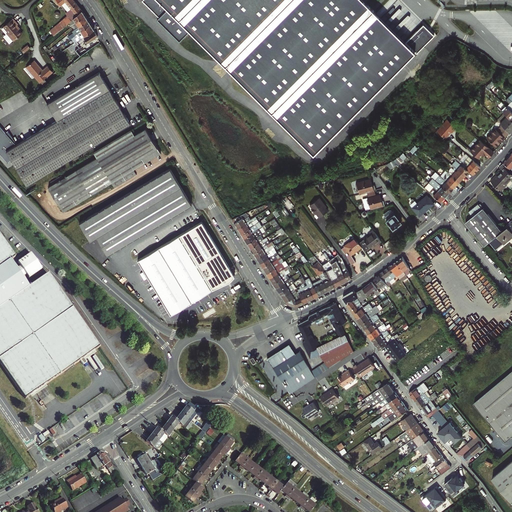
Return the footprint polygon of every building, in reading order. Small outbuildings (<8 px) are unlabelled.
[(64,26),(69,22),(77,14),(82,11),(82,10),(73,0),(58,0),(63,6),(67,3),(74,11),(68,16),(67,15),(59,22),(61,24),(52,33),(54,35),(64,27),(64,26)] [(413,49),(363,0),(142,0),(159,17),(157,19),(179,41),(190,30),(313,153),(316,149),(413,49)] [(73,24),(76,22),(85,15),(82,11),(77,14),(69,22),(70,24),(69,24),(70,26),(71,26),(71,25),(73,24)] [(76,22),(79,26),(88,20),(85,15),(76,22)] [(76,32),(77,34),(91,24),(88,20),(79,26),(76,28),(75,28),(77,31),(76,32)] [(16,21),(6,29),(7,30),(8,32),(7,33),(8,34),(14,41),(14,42),(23,34),(19,29),(21,28),(16,21)] [(80,37),(81,39),(93,30),(95,30),(94,29),(91,24),(77,34),(78,35),(80,34),(81,36),(80,37)] [(81,39),(66,50),(67,52),(85,40),(87,43),(97,36),(93,30),(81,39)] [(10,44),(14,41),(8,34),(7,35),(4,37),(10,44)] [(38,67),(33,61),(26,67),(40,83),(53,72),(48,66),(42,71),(39,67),(38,67)] [(99,72),(48,104),(57,120),(58,120),(78,154),(130,123),(99,72)] [(502,125),(503,127),(509,132),(511,128),(511,121),(508,118),(503,113),(497,121),(501,124),(502,125)] [(58,121),(17,145),(0,126),(0,154),(3,158),(7,163),(12,160),(27,185),(78,154),(58,120),(57,120),(58,121)] [(452,131),(455,127),(446,120),(436,132),(443,139),(451,130),(452,131)] [(496,146),(497,144),(502,139),(509,132),(503,127),(498,132),(497,131),(495,128),(486,138),(496,146)] [(135,135),(132,130),(95,152),(99,157),(66,177),(55,183),(51,186),(65,210),(111,183),(114,187),(136,173),(134,169),(161,153),(146,129),(135,135)] [(484,154),(488,158),(493,152),(479,139),(470,151),(478,158),(481,155),(484,154)] [(458,162),(468,170),(473,174),(480,166),(468,156),(463,162),(461,160),(458,162)] [(398,157),(388,163),(391,167),(401,161),(398,157)] [(511,159),(509,157),(502,165),(511,173),(511,159)] [(458,166),(456,169),(464,175),(468,170),(458,162),(454,158),(452,161),(458,166)] [(446,171),(458,181),(464,175),(456,169),(452,165),(446,171)] [(498,176),(507,184),(511,178),(511,173),(502,165),(500,167),(503,171),(498,176)] [(217,176),(224,183),(233,173),(226,167),(217,176)] [(96,236),(107,254),(191,204),(170,168),(79,222),(90,240),(96,236)] [(440,176),(445,181),(453,188),(458,181),(446,171),(446,170),(445,170),(440,176)] [(53,180),(55,183),(66,177),(64,174),(53,180)] [(439,184),(441,185),(449,192),(453,188),(445,181),(440,176),(438,175),(434,180),(439,184)] [(498,176),(496,175),(491,181),(502,191),(507,185),(507,184),(498,176)] [(357,188),(359,194),(375,189),(374,184),(372,185),(370,178),(355,182),(356,183),(355,184),(356,188),(357,188)] [(437,190),(445,197),(449,192),(441,185),(437,190)] [(441,201),(445,197),(437,190),(433,195),(441,201)] [(368,203),(369,208),(384,205),(382,199),(381,200),(379,193),(366,197),(366,199),(367,202),(368,203)] [(427,195),(412,207),(419,215),(433,203),(427,195)] [(312,214),(314,213),(317,217),(326,211),(320,204),(321,203),(316,197),(307,205),(310,208),(308,209),(312,214)] [(472,215),(465,221),(485,245),(490,241),(496,248),(504,241),(505,242),(511,236),(511,220),(509,223),(510,224),(503,230),(483,206),(482,207),(478,203),(468,210),(472,215)] [(195,211),(187,216),(189,220),(198,215),(195,211)] [(392,229),(401,222),(392,211),(391,212),(389,212),(385,215),(385,217),(383,218),(392,229)] [(237,228),(250,219),(245,212),(231,219),(234,223),(237,228)] [(240,233),(253,224),(251,221),(256,218),(255,216),(250,219),(237,228),(240,233)] [(258,220),(253,224),(240,233),(243,238),(258,228),(262,226),(258,220)] [(186,231),(180,234),(138,260),(170,314),(234,276),(202,221),(191,228),(189,225),(184,228),(186,231)] [(246,243),(258,235),(261,233),(258,228),(243,238),(246,243)] [(380,241),(372,230),(369,233),(370,234),(358,243),(361,247),(364,251),(369,247),(376,242),(377,243),(380,241)] [(16,258),(0,234),(0,361),(26,400),(100,349),(48,273),(28,287),(11,262),(16,258)] [(249,248),(262,240),(258,235),(246,243),(249,248)] [(266,237),(262,240),(249,248),(253,253),(269,242),(266,237)] [(350,254),(345,256),(349,264),(350,263),(354,261),(351,255),(361,247),(358,243),(354,238),(344,246),(350,254)] [(272,240),(269,242),(253,253),(256,258),(270,249),(268,247),(273,243),(272,240)] [(389,240),(383,244),(388,250),(394,246),(389,240)] [(270,249),(256,258),(259,263),(273,253),(270,249)] [(262,268),(274,260),(272,257),(280,251),(279,250),(273,253),(259,263),(262,268)] [(41,270),(31,255),(19,263),(29,278),(41,270)] [(402,256),(396,261),(404,272),(405,274),(410,270),(404,258),(402,256)] [(265,273),(277,265),(274,260),(262,268),(265,273)] [(390,265),(396,273),(398,277),(404,272),(396,261),(390,265)] [(327,279),(322,281),(329,289),(335,287),(330,277),(326,270),(325,270),(324,271),(317,262),(311,267),(319,276),(322,275),(321,273),(322,272),(325,278),(326,278),(327,279)] [(346,280),(351,278),(343,263),(341,264),(342,267),(340,268),(346,280)] [(340,283),(332,267),(331,264),(326,267),(327,269),(328,269),(330,273),(333,275),(330,277),(335,287),(340,283)] [(269,278),(281,270),(277,265),(265,273),(269,278)] [(272,283),(284,275),(289,271),(288,268),(289,267),(288,265),(281,270),(269,278),(272,283)] [(340,283),(346,280),(340,268),(337,269),(335,265),(332,267),(340,283)] [(385,282),(396,273),(390,265),(379,274),(385,282)] [(374,277),(375,279),(381,287),(386,283),(385,282),(379,274),(374,277)] [(275,287),(287,280),(284,275),(272,283),(275,287)] [(291,277),(287,280),(275,287),(278,292),(290,284),(288,281),(292,279),(291,277)] [(305,281),(307,285),(313,298),(318,295),(312,283),(311,284),(309,280),(308,281),(307,279),(304,280),(305,281)] [(321,279),(316,281),(317,282),(324,292),(329,289),(322,281),(321,279)] [(375,279),(372,281),(378,289),(381,287),(375,279)] [(316,281),(312,283),(318,295),(320,294),(324,292),(317,282),(316,281)] [(380,292),(378,289),(372,281),(360,290),(356,293),(354,290),(344,296),(343,299),(347,305),(354,301),(357,307),(362,304),(360,301),(374,292),(375,292),(376,295),(380,292)] [(387,284),(388,285),(389,286),(391,288),(393,291),(395,289),(392,283),(390,285),(388,283),(387,284)] [(293,289),(290,284),(278,292),(281,297),(293,289)] [(308,300),(301,287),(300,284),(299,285),(300,287),(296,289),(298,292),(300,297),(303,302),(308,300)] [(303,286),(301,287),(308,300),(313,298),(307,285),(305,285),(306,286),(304,287),(303,286)] [(296,293),(293,289),(281,297),(284,301),(284,302),(293,296),(296,293)] [(294,298),(293,296),(284,302),(287,303),(296,306),(303,302),(300,297),(296,298),(295,297),(294,298)] [(354,314),(363,307),(364,307),(362,304),(357,307),(354,301),(347,305),(354,314)] [(350,344),(355,342),(340,310),(336,302),(309,315),(308,317),(309,318),(311,323),(313,322),(312,321),(329,313),(335,327),(340,336),(346,334),(350,344)] [(377,305),(373,308),(357,319),(361,324),(370,318),(373,315),(371,312),(374,310),(375,311),(379,308),(377,305)] [(365,310),(363,307),(354,314),(357,319),(373,308),(371,306),(365,310)] [(364,329),(374,322),(370,318),(361,324),(364,329)] [(377,320),(374,322),(364,329),(368,335),(384,324),(380,318),(377,320)] [(307,352),(317,347),(319,346),(316,340),(314,341),(306,325),(304,321),(298,324),(306,341),(303,342),(307,352)] [(368,335),(372,340),(384,331),(385,332),(388,330),(387,329),(384,324),(368,335)] [(376,345),(385,338),(388,336),(386,333),(389,331),(387,329),(388,330),(385,332),(384,331),(372,340),(376,345)] [(346,334),(340,336),(319,346),(317,347),(320,354),(322,357),(325,362),(330,367),(354,351),(350,344),(346,334)] [(394,339),(396,337),(395,335),(387,341),(385,338),(376,345),(379,350),(394,339)] [(389,349),(388,350),(394,357),(395,356),(398,360),(406,354),(403,349),(405,348),(400,342),(398,343),(394,339),(386,345),(389,349)] [(311,371),(301,352),(300,351),(295,354),(289,344),(267,358),(291,394),(293,393),(315,377),(311,371)] [(320,354),(317,347),(307,352),(311,359),(320,354)] [(353,366),(360,376),(375,366),(369,356),(357,365),(356,363),(353,366)] [(325,362),(311,371),(315,377),(330,367),(325,362)] [(439,380),(441,378),(440,377),(446,373),(442,368),(434,375),(439,380)] [(338,378),(344,386),(355,377),(349,369),(345,371),(346,372),(338,378)] [(511,437),(511,372),(474,404),(506,443),(511,437)] [(392,387),(389,382),(372,394),(365,399),(366,401),(361,405),(363,407),(371,401),(392,387)] [(415,400),(424,393),(428,390),(423,383),(420,385),(416,388),(410,393),(415,400)] [(392,387),(371,401),(374,406),(381,401),(395,391),(392,387)] [(340,398),(334,388),(329,391),(329,392),(322,397),(328,406),(340,398)] [(399,396),(395,391),(381,401),(382,402),(384,401),(386,404),(399,396)] [(421,408),(430,401),(438,395),(436,392),(428,398),(424,393),(415,400),(421,408)] [(399,396),(386,404),(385,405),(388,410),(402,401),(399,396)] [(444,406),(448,410),(454,405),(450,400),(444,406)] [(405,405),(402,401),(388,410),(392,414),(405,405)] [(434,406),(430,401),(421,408),(426,415),(427,414),(429,417),(439,409),(436,405),(434,406)] [(304,410),(310,418),(320,411),(314,402),(304,410)] [(390,423),(396,419),(408,410),(405,405),(392,414),(389,416),(387,418),(390,423)] [(187,407),(181,414),(189,419),(194,412),(187,407)] [(449,423),(439,410),(433,415),(444,428),(449,423)] [(378,418),(380,422),(386,419),(387,418),(389,416),(386,412),(378,418)] [(184,426),(189,419),(181,414),(176,420),(179,423),(184,426)] [(401,421),(408,430),(418,423),(411,414),(401,421)] [(166,424),(174,430),(179,423),(176,420),(172,417),(166,424)] [(413,438),(424,430),(418,423),(408,430),(402,435),(408,442),(413,438)] [(161,431),(164,434),(169,437),(174,430),(166,424),(161,431)] [(152,435),(159,441),(164,434),(161,431),(157,428),(152,435)] [(430,439),(424,430),(413,438),(408,442),(407,443),(410,447),(407,450),(410,453),(423,443),(430,439)] [(153,448),(159,441),(152,435),(146,442),(153,448)] [(469,443),(473,447),(471,449),(475,454),(485,445),(478,436),(469,443)] [(233,443),(225,437),(220,444),(229,451),(230,449),(229,448),(233,443)] [(376,444),(371,437),(364,441),(374,454),(383,448),(378,442),(376,444)] [(386,446),(391,442),(387,437),(382,440),(386,446)] [(436,446),(430,439),(423,443),(428,449),(422,453),(424,455),(436,446)] [(469,443),(457,453),(466,462),(475,454),(471,449),(473,447),(469,443)] [(227,453),(229,451),(220,444),(214,452),(222,457),(226,452),(227,453)] [(436,446),(424,455),(425,457),(431,453),(436,460),(433,462),(436,466),(446,459),(436,446)] [(218,462),(222,457),(214,452),(209,459),(218,465),(219,463),(218,462)] [(142,468),(150,463),(143,453),(137,456),(139,459),(137,461),(142,468)] [(100,454),(91,459),(97,469),(103,466),(104,467),(106,466),(112,475),(116,473),(103,454),(100,454)] [(248,460),(241,454),(235,462),(240,466),(239,467),(241,469),(248,460)] [(218,465),(209,459),(204,466),(211,472),(215,467),(216,468),(218,465)] [(451,467),(446,459),(436,466),(442,474),(451,467)] [(255,466),(248,460),(241,469),(243,471),(244,469),(249,473),(255,466)] [(82,464),(83,465),(87,472),(91,470),(86,462),(82,464)] [(511,462),(494,476),(511,498),(511,462)] [(150,463),(142,468),(147,475),(149,474),(153,480),(159,477),(150,463)] [(87,472),(83,465),(78,467),(83,474),(87,472)] [(211,472),(204,466),(198,473),(207,480),(208,478),(207,477),(211,472)] [(255,466),(249,473),(254,477),(253,478),(255,480),(262,471),(255,466)] [(198,473),(195,471),(190,478),(193,480),(198,473)] [(269,477),(262,471),(255,480),(258,482),(259,480),(264,484),(269,477)] [(205,482),(207,480),(198,473),(193,480),(196,483),(200,486),(204,481),(205,482)] [(86,483),(81,474),(70,480),(70,479),(66,481),(72,491),(86,483)] [(465,484),(458,476),(453,480),(452,479),(444,484),(454,496),(459,492),(457,491),(465,484)] [(269,477),(264,484),(269,488),(267,489),(270,491),(277,482),(269,477)] [(284,488),(277,482),(270,491),(272,492),(273,491),(278,495),(281,491),(284,488)] [(200,486),(196,483),(191,490),(200,497),(201,495),(200,494),(204,488),(200,486)] [(287,498),(294,489),(287,484),(284,488),(281,491),(286,495),(285,496),(287,498)] [(446,500),(436,488),(423,499),(432,511),(446,500)] [(290,498),(295,502),(301,495),(294,489),(287,498),(289,500),(290,498)] [(191,490),(185,498),(192,504),(196,498),(198,499),(200,497),(191,490)] [(301,509),(308,500),(301,495),(295,502),(300,506),(299,507),(301,509)] [(58,502),(54,504),(49,506),(52,511),(59,511),(64,509),(64,510),(68,508),(63,497),(57,500),(58,502)] [(125,511),(128,510),(126,507),(122,501),(120,498),(97,511),(125,511)] [(310,511),(316,506),(308,500),(301,509),(304,511),(305,509),(308,511),(310,511)]
